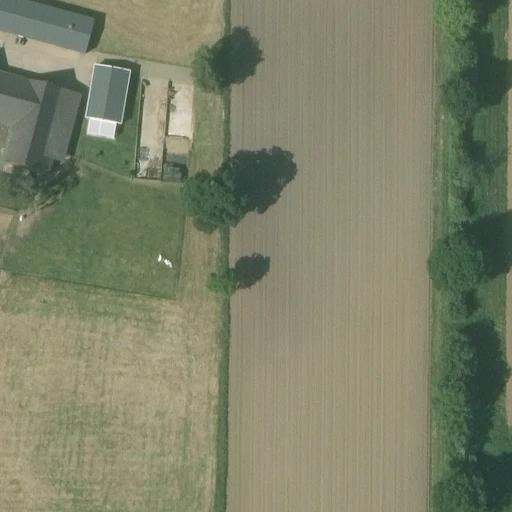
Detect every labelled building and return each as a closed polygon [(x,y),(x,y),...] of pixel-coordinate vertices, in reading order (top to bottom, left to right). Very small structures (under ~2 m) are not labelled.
[(94,24),(3,0),(0,0),(0,32),(85,56),(94,24)] [(129,75),(95,69),(87,119),(120,126),(129,75)] [(25,83),(0,75),(0,118),(15,122),(25,83)] [(69,95),(25,83),(15,122),(9,144),(53,155),(69,95)] [(166,106),(165,162),(192,162),(193,106),(166,106)] [(53,155),(9,144),(3,165),(47,177),(53,155)] [(163,163),(162,180),(191,180),(191,164),(163,163)]
